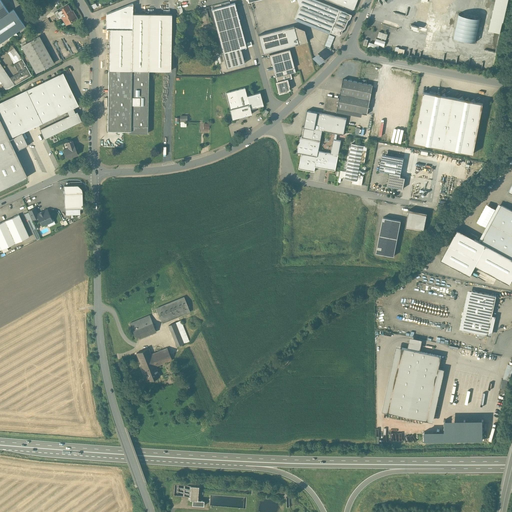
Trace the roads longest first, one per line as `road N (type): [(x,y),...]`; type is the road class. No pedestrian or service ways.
road 1 (trunk): [(511,460),(262,458),(0,441)]
road 2 (tertiary): [(151,511),(101,351),(94,173)]
road 3 (trunk): [(0,447),(240,464)]
road 4 (trunk): [(240,464),(456,467)]
road 5 (residential): [(271,122),(212,158),(94,173)]
road 6 (residential): [(407,202),(298,180),(271,122)]
road 7 (residential): [(347,47),(511,84)]
road 8 (tertiary): [(94,153),(95,45),(78,0)]
road 9 (trunk): [(348,511),(373,477),(456,467)]
road 10 (residential): [(276,119),(242,0)]
